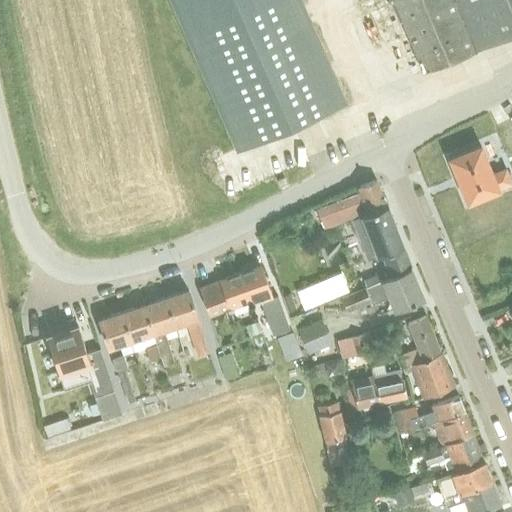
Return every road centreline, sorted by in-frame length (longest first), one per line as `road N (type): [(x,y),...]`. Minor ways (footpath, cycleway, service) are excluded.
road 1 (tertiary): [(68,269),(100,276),(167,266),(382,148)]
road 2 (tertiary): [(511,456),(382,148)]
road 3 (tertiary): [(68,269),(30,234),(0,117)]
road 4 (unclassified): [(382,148),(511,88)]
